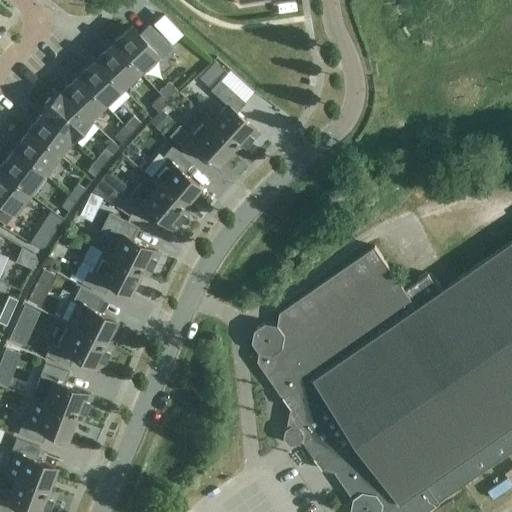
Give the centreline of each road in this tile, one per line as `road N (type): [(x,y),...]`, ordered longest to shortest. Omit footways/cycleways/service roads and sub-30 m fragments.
road 1 (unclassified): [(99,511),(200,274),(256,200),(336,132)]
road 2 (residential): [(336,132),(352,107),(354,84),(328,0)]
